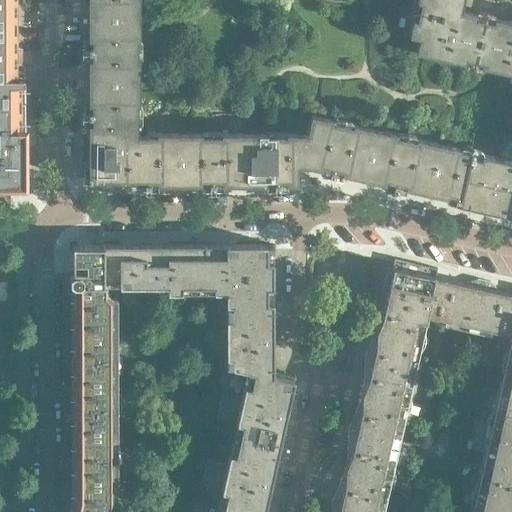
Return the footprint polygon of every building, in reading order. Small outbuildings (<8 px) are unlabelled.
[(0,0),(0,24),(14,25),(14,0),(0,0)] [(138,49),(138,0),(87,0),(88,46),(84,46),(84,49),(138,49)] [(460,11),(461,0),(416,0),(408,35),(418,38),(415,52),(473,65),(484,16),(460,11)] [(511,22),(484,16),(473,65),(511,73),(511,22)] [(0,50),(14,51),(14,25),(0,24),(0,50)] [(139,114),(138,49),(84,49),(84,52),(88,52),(88,111),(84,111),(84,114),(139,114)] [(15,70),(14,54),(14,51),(0,50),(0,77),(23,78),(23,70),(15,70)] [(0,102),(23,103),(23,78),(0,77),(0,102)] [(23,103),(0,102),(0,127),(23,127),(23,126),(23,103)] [(146,135),(145,135),(137,135),(137,125),(139,125),(139,114),(84,114),(84,117),(88,117),(88,175),(84,175),(84,181),(135,181),(135,184),(143,184),(143,188),(146,188),(146,135)] [(331,175),(343,122),(310,115),(306,133),(276,133),(276,188),(279,188),(279,184),(298,184),(298,166),(308,166),(329,171),(328,175),(331,175)] [(334,176),(334,172),(392,185),(391,189),(394,190),(406,136),(343,122),(331,175),(334,176)] [(23,127),(0,127),(0,184),(14,185),(14,186),(15,186),(15,187),(16,187),(17,188),(18,188),(19,188),(20,188),(21,188),(22,188),(23,187),(24,186),(25,186),(25,185),(25,184),(25,126),(23,126),(23,127)] [(211,188),(211,133),(145,133),(145,135),(146,135),(146,188),(149,188),(149,184),(172,184),(208,184),(208,188),(211,188)] [(276,188),(276,133),(211,133),(211,188),(214,188),(214,184),(273,184),(273,188),(276,188)] [(397,190),(398,186),(453,199),(452,203),(457,204),(469,150),(406,136),(394,190),(397,190)] [(511,216),(511,160),(473,152),(474,148),(470,147),(469,150),(457,204),(511,216)] [(102,283),(102,244),(71,244),(71,283),(102,283)] [(196,290),(196,244),(102,244),(102,283),(104,283),(104,278),(118,278),(118,285),(166,284),(166,290),(196,290)] [(272,309),(272,244),(196,244),(196,290),(225,290),(225,309),(272,309)] [(511,293),(499,291),(490,281),(477,278),(465,283),(435,276),(436,267),(393,258),(381,315),(375,329),(415,338),(419,320),(424,321),(425,314),(509,333),(508,340),(511,340),(511,344),(509,360),(511,360),(511,293)] [(104,283),(102,283),(71,283),(71,308),(109,307),(109,299),(104,295),(104,283)] [(109,332),(109,307),(71,308),(72,332),(109,332)] [(272,374),(272,309),(225,309),(225,331),(205,331),(205,357),(225,357),(225,365),(227,365),(247,369),(272,374)] [(410,383),(416,358),(411,357),(415,338),(375,329),(364,354),(363,387),(360,392),(401,401),(405,382),(410,383)] [(109,357),(109,332),(72,332),(72,357),(109,357)] [(109,381),(109,357),(72,357),(72,381),(109,381)] [(511,360),(509,360),(504,378),(499,377),(494,402),(499,403),(495,422),(511,425),(511,360)] [(276,453),(293,378),(272,374),(247,369),(241,396),(222,391),(216,417),(235,421),(231,442),(276,453)] [(109,406),(109,381),(72,381),(72,406),(109,406)] [(393,457),(402,421),(397,419),(401,401),(360,392),(360,397),(348,428),(346,460),(344,466),(384,475),(388,456),(393,457)] [(109,430),(109,406),(72,406),(72,430),(109,430)] [(511,425),(495,422),(490,440),(485,439),(477,476),(482,477),(478,496),(511,503),(511,425)] [(109,455),(109,430),(72,430),(72,455),(109,455)] [(222,511),(262,511),(276,453),(231,442),(226,464),(206,459),(201,485),(220,489),(215,510),(222,511)] [(109,479),(109,455),(72,455),(72,479),(109,479)] [(381,511),(385,495),(380,494),(384,475),(344,466),(344,471),(331,502),(330,511),(381,511)] [(109,499),(109,479),(72,479),(72,495),(70,502),(107,510),(109,499)] [(511,511),(511,503),(478,496),(474,511),(511,511)] [(106,511),(107,510),(70,502),(68,511),(106,511)]
